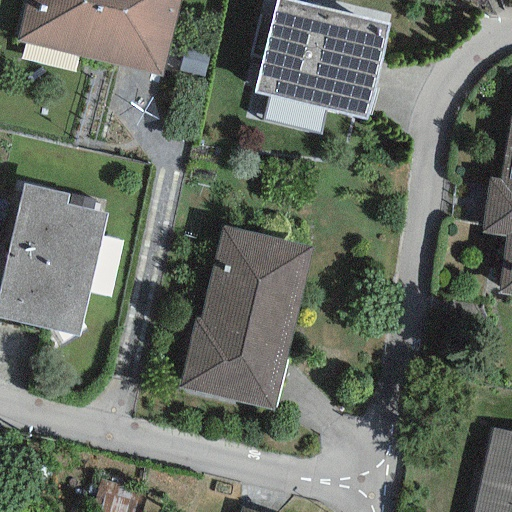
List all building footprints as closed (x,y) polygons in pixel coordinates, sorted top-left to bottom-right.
[(179,0),(26,0),(16,41),(161,76),(179,0)] [(389,25),(288,0),(275,0),(253,92),(268,96),(326,110),(365,120),(389,25)] [(320,135),(326,110),(268,96),(262,121),(320,135)] [(511,100),(500,181),(489,179),(481,233),(506,237),(497,295),(511,296),(511,100)] [(68,195),(22,184),(0,277),(0,318),(77,337),(107,214),(66,204),(68,195)] [(311,248),(222,227),(200,319),(194,317),(177,389),(273,411),(311,248)] [(511,511),(511,433),(491,429),(471,511),(511,511)]
